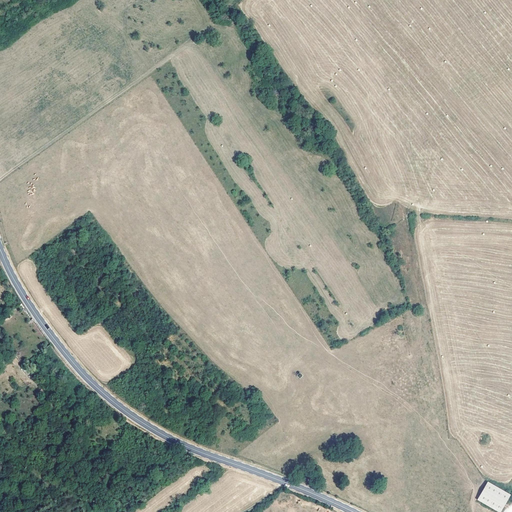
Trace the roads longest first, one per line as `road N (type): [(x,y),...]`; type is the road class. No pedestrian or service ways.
road 1 (secondary): [(350,511),(181,446),(120,408),(52,337),(0,249)]
road 2 (unknown): [(0,179),(172,56)]
